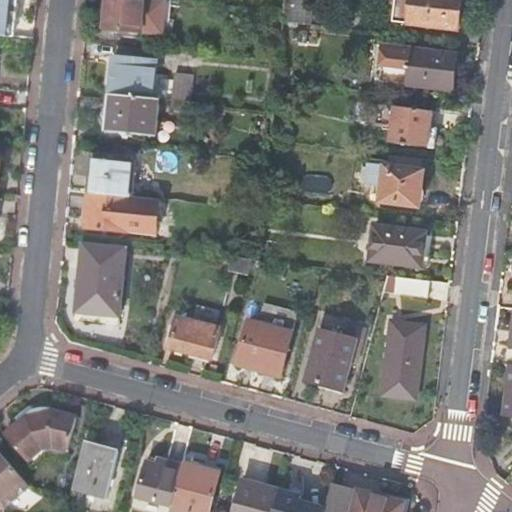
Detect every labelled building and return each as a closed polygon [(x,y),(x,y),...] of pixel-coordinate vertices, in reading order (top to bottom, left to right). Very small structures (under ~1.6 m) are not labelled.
[(0,0),(0,37),(14,39),(16,23),(18,7),(18,0),(0,0)] [(166,19),(168,0),(167,0),(164,0),(108,0),(106,29),(165,35),(166,19)] [(305,24),(308,0),(287,0),(286,12),(285,22),(305,24)] [(415,0),(412,24),(462,30),(465,0),(415,0)] [(176,20),(166,19),(165,35),(175,36),(176,20)] [(305,24),(285,22),(282,46),(302,48),(305,24)] [(460,55),(387,47),(383,83),(456,92),(460,55)] [(115,58),(111,95),(154,99),(158,62),(115,58)] [(175,97),(193,98),(195,72),(178,71),(175,97)] [(154,99),(111,95),(108,133),(158,138),(161,100),(154,99)] [(397,108),(393,144),(437,149),(440,129),(433,128),(435,112),(397,108)] [(93,158),(89,194),(133,198),(137,162),(93,158)] [(377,185),(385,186),(388,167),(379,166),(377,185)] [(388,167),(385,186),(383,202),(422,207),(422,205),(423,204),(424,204),(425,203),(425,201),(426,200),(426,198),(426,196),(426,195),(426,194),(426,193),(426,192),(425,191),(424,189),(426,171),(388,167)] [(133,198),(89,194),(86,229),(158,237),(162,201),(133,198)] [(378,227),(373,262),(425,268),(429,233),(378,227)] [(122,317),(128,248),(85,243),(79,314),(97,315),(122,317)] [(254,260),(234,258),(230,271),(250,276),(254,260)] [(430,299),(433,281),(400,277),(398,293),(427,297),(427,299),(430,299)] [(329,310),(325,323),(364,336),(368,323),(329,310)] [(121,324),(122,317),(97,315),(96,322),(121,324)] [(173,349),(191,354),(212,359),(214,360),(222,331),(181,320),(178,327),(177,334),(173,349)] [(251,322),(239,365),(282,377),(294,334),(251,322)] [(384,394),(383,396),(418,401),(419,398),(418,397),(427,330),(428,330),(428,327),(393,323),(392,325),(394,326),(385,394),(384,394)] [(322,331),(308,382),(346,392),(360,341),(322,331)] [(212,359),(191,354),(190,359),(210,364),(212,359)] [(28,417),(7,436),(30,463),(45,450),(54,449),(69,453),(78,420),(81,421),(81,419),(53,413),(49,412),(47,412),(43,412),(39,412),(37,413),(34,414),(31,415),(28,417)] [(121,453),(87,443),(85,449),(119,457),(121,453)] [(85,449),(74,491),(108,500),(119,457),(85,449)] [(30,487),(0,451),(0,504),(6,508),(30,487)] [(174,507),(185,466),(167,462),(165,468),(148,464),(140,498),(174,507)] [(174,507),(173,510),(180,511),(211,511),(222,469),(202,464),(200,471),(185,466),(174,507)] [(236,511),(275,511),(281,492),(245,482),(236,511)] [(403,511),(406,504),(335,485),(327,511),(403,511)] [(312,511),(316,501),(281,492),(275,511),(312,511)]
